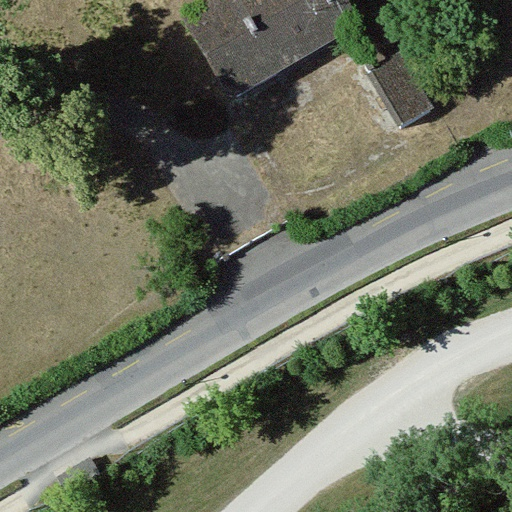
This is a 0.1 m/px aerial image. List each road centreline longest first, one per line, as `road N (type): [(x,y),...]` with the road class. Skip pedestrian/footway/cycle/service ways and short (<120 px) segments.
road 1 (tertiary): [(0,461),(288,291),(511,180)]
road 2 (track): [(402,0),(393,28),(376,44),(182,160)]
road 3 (track): [(67,74),(186,0)]
